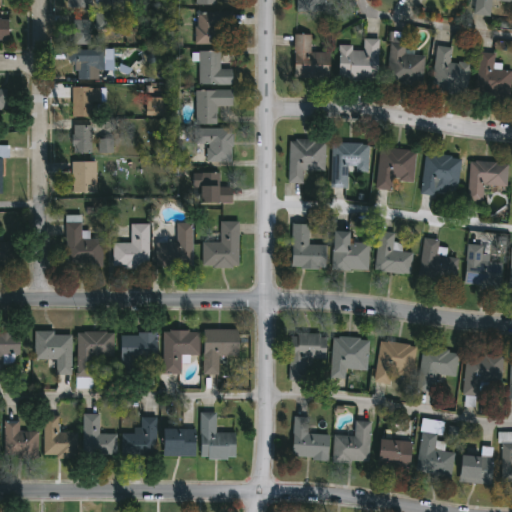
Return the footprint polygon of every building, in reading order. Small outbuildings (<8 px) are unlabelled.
[(67,0),(68,7),(93,8),(93,0),(67,0)] [(322,0),(322,11),(294,11),(294,0),(322,0)] [(510,0),(510,1),(500,0),(489,0),(487,16),(472,14),(473,0),(510,0)] [(214,44),(192,44),(192,26),(195,26),(195,12),(231,11),(231,27),(214,27),(214,44)] [(110,31),(111,14),(96,14),(95,30),(110,31)] [(0,18),(3,18),(3,20),(12,20),(12,39),(0,39),(0,18)] [(93,45),(76,45),(76,20),(93,20),(93,45)] [(424,57),(421,83),(383,78),(389,32),(404,33),(402,49),(412,50),(412,55),(424,57)] [(327,52),(326,78),(291,77),(292,34),(309,34),(309,51),(327,52)] [(378,40),(377,81),(347,80),(347,77),(335,77),(336,44),(350,44),(350,50),(361,50),(361,39),(378,40)] [(447,62),(456,63),(457,62),(470,64),(466,90),(429,84),(435,45),(449,47),(447,62)] [(106,49),(106,70),(100,70),(100,80),(80,79),(81,70),(77,70),(77,61),(74,61),(74,49),(106,49)] [(218,51),(218,69),(230,69),(230,84),(196,84),(196,61),(189,62),(189,52),(218,51)] [(511,71),(507,98),(473,93),(478,52),(493,54),(492,63),(500,64),(500,70),(511,71)] [(94,87),(108,88),(108,102),(102,102),(102,117),(74,116),(75,87),(94,87)] [(0,114),(0,89),(8,89),(9,114),(0,114)] [(214,123),(193,124),(193,91),(228,90),(228,106),(214,106),(214,123)] [(93,125),(94,153),(76,153),(75,134),(76,134),(76,125),(93,125)] [(230,129),(229,163),(205,162),(205,154),(195,154),(195,143),(192,143),(192,128),(230,129)] [(313,139),(313,142),(324,142),(323,171),(302,170),(302,184),(285,183),(287,140),(293,141),(293,138),(313,139)] [(99,154),(114,153),(113,139),(98,139),(99,154)] [(360,143),(360,145),(366,145),(365,167),(343,167),(343,188),(329,187),(330,143),(360,143)] [(0,145),(12,146),(11,158),(5,157),(4,193),(0,192),(0,145)] [(385,147),(407,150),(407,152),(414,152),(410,182),(391,180),(390,190),(373,188),(378,148),(385,147)] [(458,159),(454,188),(446,187),(445,193),(433,191),(432,195),(418,193),(424,153),(449,156),(449,158),(458,159)] [(505,164),(504,187),(481,185),(480,204),(465,203),(468,160),(505,164)] [(99,192),(74,192),(74,162),(99,162),(99,192)] [(217,173),(217,186),(229,187),(229,203),(195,203),(196,185),(198,185),(198,173),(217,173)] [(84,215),(84,231),(92,231),(92,239),(105,239),(105,267),(85,266),(85,262),(68,262),(68,215),(84,215)] [(237,221),(236,266),(231,266),(231,268),(211,268),(211,266),(200,265),(201,242),(218,243),(218,221),(237,221)] [(191,265),(153,265),(154,243),(174,243),(174,223),(191,223),(191,265)] [(147,224),(147,269),(127,269),(127,267),(115,267),(115,243),(128,243),(128,224),(147,224)] [(323,246),(322,269),(289,268),(291,224),(307,225),(307,245),(323,246)] [(367,243),(365,271),(353,270),(352,272),(329,271),(331,252),(329,252),(330,231),(347,232),(346,242),(367,243)] [(411,252),(409,273),(372,270),(376,231),(393,232),(392,241),(398,244),(400,248),(400,252),(411,252)] [(457,270),(455,283),(416,278),(422,237),(436,240),(435,247),(444,249),(443,256),(456,258),(454,269),(457,270)] [(0,242),(17,242),(17,267),(0,266),(0,242)] [(499,264),(496,289),(461,284),(466,243),(481,245),(480,253),(489,254),(488,262),(499,264)] [(222,375),(206,375),(206,329),(235,329),(235,357),(221,357),(222,375)] [(56,330),(56,335),(74,335),(74,375),(59,375),(59,359),(37,359),(37,330),(56,330)] [(192,330),(192,332),(202,332),(202,355),(192,355),(192,363),(184,363),(184,374),(166,374),(166,332),(173,332),(173,330),(192,330)] [(0,331),(23,332),(22,355),(18,355),(17,360),(14,363),(4,365),(4,371),(0,370),(0,331)] [(103,331),(103,333),(116,333),(116,363),(97,363),(98,378),(96,378),(96,388),(78,389),(78,333),(103,331)] [(137,367),(123,367),(123,336),(141,336),(141,333),(160,333),(159,360),(137,360),(137,367)] [(317,333),(317,337),(324,338),(324,358),(302,358),(301,381),(286,380),(288,336),(294,336),(295,333),(317,333)] [(358,338),(358,340),(367,341),(365,371),(344,370),(343,379),(328,377),(331,338),(337,338),(337,336),(358,338)] [(385,341),(407,344),(407,346),(414,347),(409,377),(395,375),(396,372),(389,371),(387,383),(373,381),(378,342),(385,343),(385,341)] [(457,354),(454,376),(436,373),(433,393),(414,390),(421,346),(447,350),(447,352),(457,354)] [(501,357),(499,384),(488,383),(488,392),(477,391),(476,397),(474,397),(473,408),(462,407),(463,395),(461,395),(464,355),(482,357),(482,355),(501,357)] [(218,413),(218,433),(233,433),(233,457),(224,457),(224,459),(208,460),(208,456),(204,456),(203,413),(218,413)] [(119,435),(119,456),(85,455),(86,414),(102,414),(102,434),(119,435)] [(61,416),(61,433),(80,433),(80,459),(59,459),(59,455),(46,455),(46,416),(61,416)] [(158,456),(124,457),(124,434),(137,434),(137,427),(143,427),(143,417),(158,417),(158,456)] [(327,435),(324,462),(309,461),(309,458),(289,456),(292,417),(306,418),(305,433),(327,435)] [(443,423),(440,435),(435,434),(433,440),(444,443),(443,451),(453,454),(448,480),(413,473),(421,432),(418,431),(421,418),(443,423)] [(21,420),(21,431),(40,431),(40,459),(24,459),(24,455),(6,455),(7,420),(21,420)] [(369,423),(366,462),(348,461),(348,464),(330,463),(332,435),(343,436),(344,427),(352,428),(353,422),(369,423)] [(198,457),(169,457),(169,430),(198,429),(198,457)] [(391,431),(391,441),(408,442),(406,470),(374,467),(376,440),(380,440),(381,430),(391,431)] [(511,432),(511,486),(500,486),(500,443),(496,443),(496,432),(511,432)] [(491,447),(489,485),(456,483),(457,456),(479,457),(479,446),(491,447)]
